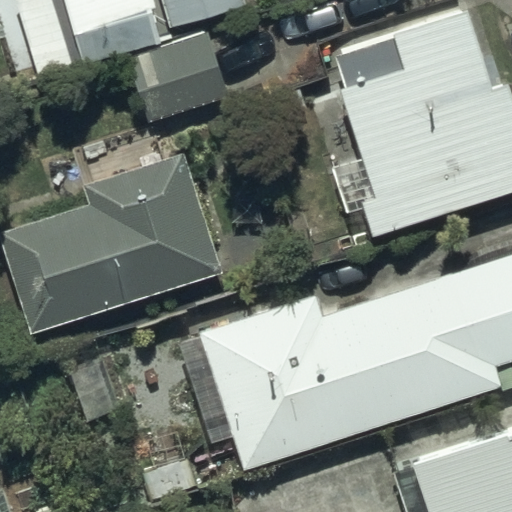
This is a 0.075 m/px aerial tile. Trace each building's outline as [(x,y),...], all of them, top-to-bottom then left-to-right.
[(154,0),(15,0),(36,66),(84,51),(88,65),(157,45),(147,12),(157,9),(154,0)] [(242,5),(240,0),(160,0),(167,25),(242,5)] [(484,83),(458,13),(325,52),(335,83),(327,85),(347,154),(325,161),(338,206),(352,202),(360,229),(511,177),(511,128),(495,79),(484,83)] [(225,95),(205,33),(116,61),(132,111),(142,108),(146,120),(225,95)] [(79,200),(0,224),(0,264),(19,326),(209,267),(173,150),(74,181),(79,200)] [(484,362),(511,353),(511,246),(311,311),(305,292),(170,333),(201,437),(225,429),(236,463),(490,381),(484,362)] [(511,511),(511,421),(404,454),(406,459),(388,465),(402,511),(511,511)]
